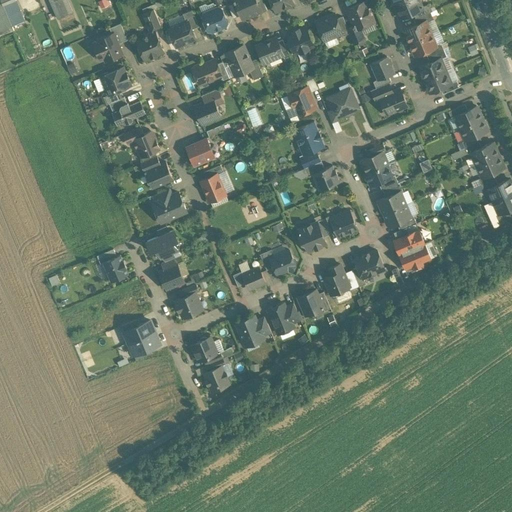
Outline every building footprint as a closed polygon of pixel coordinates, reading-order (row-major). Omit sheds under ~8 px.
[(0,0),(0,36),(14,30),(0,0)] [(0,0),(14,30),(22,27),(20,24),(26,21),(16,0),(0,0)] [(67,0),(50,0),(58,18),(73,12),(67,0)] [(101,0),(99,1),(102,8),(111,4),(109,0),(101,0)] [(256,0),(233,0),(235,2),(236,1),(241,14),(243,18),(260,10),(261,10),(257,1),(256,0)] [(267,10),(263,0),(259,0),(257,1),(261,10),(260,10),(261,12),(267,10)] [(292,0),(271,0),(276,11),(294,3),(292,0)] [(365,0),(347,8),(354,25),(356,29),(360,27),(374,22),(365,0)] [(418,0),(406,0),(395,5),(400,18),(413,12),(422,9),(422,7),(418,0)] [(235,2),(228,5),(234,17),(241,14),(236,1),(235,2)] [(429,4),(422,7),(422,9),(413,12),(416,18),(430,12),(432,11),(429,4)] [(218,7),(205,13),(203,16),(209,30),(212,31),(226,25),(227,22),(222,8),(218,7)] [(154,9),(143,13),(151,32),(155,31),(154,28),(161,25),(154,9)] [(199,26),(192,9),(183,13),(186,22),(188,21),(192,29),(199,26)] [(416,18),(414,19),(416,24),(426,20),(427,22),(434,19),(430,12),(416,18)] [(335,13),(316,21),(324,40),(342,33),(343,32),(337,18),(335,13)] [(348,28),(343,16),(337,18),(343,32),(342,33),(343,35),(349,33),(350,33),(347,28),(348,28)] [(416,24),(404,29),(410,42),(432,33),(427,22),(426,20),(416,24)] [(186,22),(169,29),(176,46),(195,38),(192,29),(188,21),(186,22)] [(121,23),(110,27),(112,33),(114,32),(119,43),(128,39),(121,23)] [(356,29),(354,25),(348,28),(347,28),(350,33),(349,33),(354,43),(365,39),(360,27),(356,29)] [(299,28),(292,31),(293,32),(287,34),(290,42),(294,51),(295,53),(314,46),(306,26),(300,29),(299,28)] [(151,32),(147,34),(145,33),(139,36),(138,38),(136,39),(145,59),(164,51),(155,31),(151,32)] [(112,33),(97,39),(97,41),(94,42),(98,54),(102,52),(106,60),(123,53),(119,43),(114,32),(112,33)] [(432,33),(410,42),(415,55),(425,51),(437,46),(436,44),(432,33)] [(277,41),(276,38),(257,46),(260,52),(259,54),(260,56),(262,57),(264,62),(283,54),(277,41)] [(285,45),(283,39),(277,41),(283,54),(284,58),(290,56),(289,53),(285,45)] [(290,42),(285,45),(289,53),(294,51),(290,42)] [(437,46),(425,51),(428,56),(444,49),(441,42),(436,44),(437,46)] [(470,45),(471,53),(478,52),(477,44),(470,45)] [(244,45),(226,52),(231,64),(235,75),(249,69),(253,67),(251,61),(244,45)] [(444,49),(428,56),(430,62),(441,57),(441,58),(447,56),(444,49)] [(226,53),(220,56),(223,61),(225,67),(231,64),(226,53)] [(447,56),(441,58),(446,70),(453,67),(448,55),(447,56)] [(387,56),(372,62),(379,79),(379,80),(389,75),(394,73),(387,56)] [(430,62),(419,66),(424,79),(446,70),(441,58),(441,57),(430,62)] [(215,59),(202,64),(200,63),(194,65),(193,68),(200,84),(207,80),(210,81),(213,80),(214,77),(221,75),(222,74),(217,64),(215,59)] [(263,75),(256,59),(251,61),(253,67),(249,69),(254,79),(263,75)] [(225,67),(223,61),(217,64),(222,74),(221,75),(223,79),(229,77),(225,67)] [(71,74),(78,71),(74,63),(67,66),(71,74)] [(123,66),(101,75),(108,92),(109,94),(119,90),(131,85),(129,79),(130,79),(126,71),(125,72),(123,66)] [(446,70),(424,79),(430,92),(441,88),(452,83),(451,82),(446,70)] [(389,75),(379,80),(379,79),(374,81),(376,88),(389,83),(391,81),(389,75)] [(313,78),(305,81),(307,87),(310,92),(318,89),(313,78)] [(452,83),(441,88),(443,93),(460,86),(457,80),(451,82),(452,83)] [(376,88),(372,90),(377,101),(381,99),(380,97),(392,92),(389,83),(376,88)] [(307,87),(281,98),(290,117),(316,107),(310,92),(307,87)] [(218,88),(202,95),(205,102),(213,98),(214,99),(221,96),(218,88)] [(350,88),(328,97),(333,109),(336,117),(337,117),(358,107),(350,88)] [(392,92),(380,97),(381,99),(387,114),(407,105),(400,88),(392,92)] [(119,90),(109,94),(108,92),(102,95),(105,104),(109,102),(122,97),(119,90)] [(122,97),(109,102),(113,112),(120,109),(120,107),(120,106),(121,105),(127,102),(125,96),(122,97)] [(205,102),(195,106),(202,123),(220,115),(214,99),(213,98),(205,102)] [(127,102),(121,105),(120,106),(120,107),(120,109),(113,112),(118,124),(125,121),(126,123),(133,120),(132,118),(145,112),(140,100),(129,105),(128,102),(127,102)] [(465,103),(449,111),(451,117),(455,116),(455,115),(468,109),(465,103)] [(468,109),(455,115),(455,116),(461,128),(482,118),(477,105),(468,109)] [(333,109),(328,111),(332,122),(338,119),(337,117),(336,117),(333,109)] [(482,118),(461,128),(466,139),(466,140),(479,134),(488,130),(482,118)] [(314,120),(293,129),(303,154),(316,149),(325,146),(321,138),(322,138),(319,131),(314,120)] [(224,124),(207,131),(209,136),(226,129),(224,124)] [(141,126),(124,133),(128,143),(133,141),(136,140),(135,136),(143,132),(141,126)] [(154,132),(150,130),(147,132),(144,133),(143,132),(135,136),(136,140),(133,141),(136,149),(139,150),(141,156),(159,149),(156,141),(155,135),(154,132)] [(479,134),(466,140),(466,139),(462,141),(465,147),(479,141),(481,140),(479,134)] [(207,138),(187,145),(195,164),(214,156),(207,138)] [(479,141),(465,147),(468,153),(471,152),(471,151),(481,147),(479,141)] [(481,147),(471,151),(471,152),(477,164),(499,154),(493,141),(481,147)] [(383,143),(367,150),(369,157),(383,150),(384,151),(386,150),(383,143)] [(316,149),(303,154),(300,155),(305,168),(321,161),(316,149)] [(369,157),(361,160),(361,162),(362,165),(364,166),(366,172),(387,164),(389,163),(384,151),(383,150),(369,157)] [(499,154),(477,164),(482,176),(483,177),(493,172),(504,167),(499,154)] [(157,156),(141,163),(144,171),(161,164),(160,163),(157,156)] [(420,161),(424,170),(432,167),(429,158),(420,161)] [(166,161),(160,163),(161,164),(144,171),(152,189),(174,179),(166,161)] [(324,168),(321,161),(305,168),(308,176),(312,174),(312,173),(324,168)] [(220,164),(204,171),(207,178),(217,173),(217,174),(223,171),(220,164)] [(366,172),(365,172),(370,185),(379,182),(393,176),(392,175),(387,164),(366,172)] [(324,168),(312,173),(312,174),(319,190),(340,181),(337,175),(338,174),(335,169),(334,169),(333,165),(324,168)] [(493,172),(483,177),(482,176),(479,178),(481,184),(495,178),(493,172)] [(207,178),(201,180),(210,201),(226,194),(217,174),(217,173),(207,178)] [(393,176),(379,182),(382,190),(383,189),(399,182),(398,182),(395,174),(392,175),(393,176)] [(495,178),(481,184),(484,190),(488,188),(498,184),(495,178)] [(498,184),(488,188),(493,200),(511,192),(511,183),(510,178),(498,184)] [(399,182),(383,189),(385,195),(388,194),(390,195),(400,191),(401,192),(403,191),(399,182)] [(170,188),(153,195),(156,201),(172,194),(170,188)] [(172,194),(156,201),(159,208),(157,212),(161,221),(187,211),(179,191),(172,194)] [(400,191),(390,195),(388,194),(385,195),(385,197),(378,200),(377,202),(380,207),(382,208),(384,213),(406,203),(401,192),(400,191)] [(511,192),(493,200),(499,213),(508,209),(511,207),(511,192)] [(406,203),(384,213),(386,219),(385,221),(387,225),(389,225),(397,222),(411,216),(406,203)] [(331,217),(337,232),(339,236),(357,228),(349,209),(331,217)] [(508,209),(499,213),(495,214),(500,224),(511,217),(508,209)] [(331,217),(331,215),(323,219),(329,234),(329,235),(337,232),(331,217)] [(411,216),(397,222),(400,230),(406,227),(417,223),(413,215),(411,216)] [(329,234),(323,219),(317,221),(324,237),(329,235),(329,234)] [(324,237),(317,221),(299,229),(301,233),(300,236),(302,241),(305,243),(308,251),(326,243),(324,237)] [(167,226),(157,230),(159,236),(169,231),(167,226)] [(400,230),(394,232),(396,238),(408,233),(406,227),(400,230)] [(396,238),(393,239),(399,254),(425,243),(419,228),(408,233),(396,238)] [(159,236),(147,241),(151,250),(153,249),(160,257),(162,256),(166,261),(174,257),(182,254),(172,241),(177,239),(173,230),(169,231),(159,236)] [(425,243),(399,254),(405,268),(412,266),(413,269),(424,264),(423,261),(431,258),(425,243)] [(271,249),(260,254),(267,269),(274,266),(270,257),(274,256),(271,249)] [(274,256),(270,257),(274,266),(277,274),(288,269),(292,271),(296,260),(294,259),(289,249),(274,256)] [(377,250),(369,253),(369,252),(363,254),(363,255),(355,259),(358,267),(363,277),(385,268),(377,250)] [(121,254),(103,261),(111,281),(129,274),(121,254)] [(166,261),(161,263),(164,269),(177,264),(174,257),(166,261)] [(340,263),(329,268),(332,275),(325,278),(331,294),(349,286),(350,286),(344,273),(340,263)] [(164,269),(160,271),(167,287),(184,280),(177,264),(164,269)] [(259,267),(251,270),(250,269),(242,272),(246,282),(249,289),(266,282),(259,267)] [(358,267),(353,269),(359,286),(366,283),(363,277),(358,267)] [(404,283),(397,267),(392,270),(399,286),(404,283)] [(359,286),(353,269),(344,273),(350,286),(349,286),(351,289),(359,286)] [(242,271),(233,274),(238,285),(246,282),(242,272),(242,271)] [(196,283),(179,290),(182,297),(196,291),(196,292),(199,291),(196,283)] [(316,289),(298,296),(306,315),(323,307),(324,307),(318,293),(316,289)] [(182,297),(176,300),(177,304),(176,304),(179,311),(180,310),(183,317),(203,308),(196,292),(196,291),(182,297)] [(331,308),(324,291),(318,293),(324,307),(323,307),(325,310),(331,308)] [(284,302),(268,309),(278,333),(294,326),(293,323),(286,306),(284,302)] [(294,302),(286,306),(293,323),(301,319),(294,302)] [(255,315),(236,322),(246,345),(264,338),(257,320),(255,315)] [(265,316),(257,320),(263,334),(271,331),(265,316)] [(151,319),(124,331),(134,354),(147,348),(161,342),(151,319)] [(208,337),(204,336),(201,337),(200,340),(192,344),(199,360),(204,358),(217,353),(217,352),(210,336),(208,337)] [(149,353),(147,348),(134,354),(136,359),(149,353)] [(217,353),(204,358),(207,364),(223,357),(220,351),(217,352),(217,353)] [(223,357),(207,364),(209,370),(222,364),(222,365),(225,363),(223,357)] [(209,370),(204,372),(207,379),(206,379),(208,384),(209,384),(212,391),(230,383),(227,376),(228,375),(226,371),(225,371),(222,365),(222,364),(209,370)]
